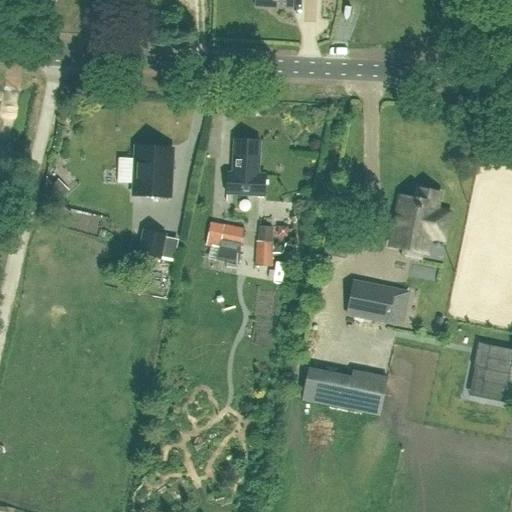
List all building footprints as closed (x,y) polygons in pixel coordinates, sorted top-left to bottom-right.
[(254,0),(254,8),(292,10),(292,0),(254,0)] [(258,176),(259,142),(233,140),(232,175),(226,174),(225,195),(263,197),(264,176),(258,176)] [(118,159),(117,183),(133,184),(133,196),(169,198),(171,150),(135,148),(134,160),(118,159)] [(435,212),(438,195),(418,190),(415,201),(400,198),(390,247),(426,254),(431,229),(444,232),(448,215),(435,212)] [(214,261),(235,265),(241,230),(208,223),(204,245),(217,248),(214,261)] [(270,267),(271,228),(254,227),(253,267),(270,267)] [(164,236),(144,232),(139,255),(159,259),(164,236)] [(387,324),(394,289),(353,281),(345,316),(387,324)] [(511,350),(477,343),(472,368),(484,371),(479,394),(503,399),(511,356),(511,350)] [(312,363),(304,399),(382,417),(390,381),(312,363)]
